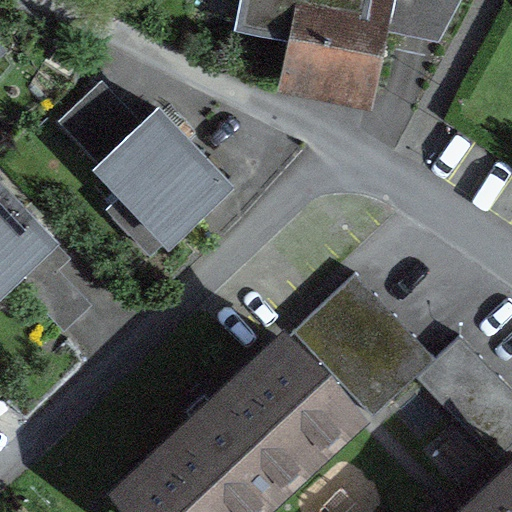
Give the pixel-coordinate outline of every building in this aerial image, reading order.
[(239,0),(233,33),(288,44),(277,93),(371,113),(394,0),(239,0)] [(396,0),(390,33),(439,44),(460,0),(396,0)] [(237,189),(159,109),(143,125),(101,82),(57,122),(99,167),(93,172),(118,199),(105,212),(149,259),(163,247),(169,253),(237,189)] [(74,258),(0,180),(0,301),(19,284),(65,332),(91,306),(60,272),(74,258)] [(275,511),(418,379),(439,360),(355,275),(288,338),(284,332),(108,495),(123,511),(275,511)] [(511,390),(459,339),(439,360),(418,379),(497,461),(511,448),(511,390)] [(511,511),(511,463),(459,511),(511,511)]
